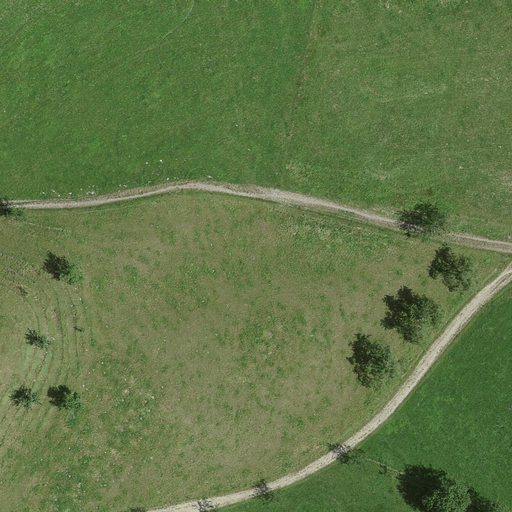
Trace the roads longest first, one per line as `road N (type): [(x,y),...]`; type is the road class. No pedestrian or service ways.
road 1 (track): [(0,209),(188,188),(511,248)]
road 2 (track): [(511,275),(458,324),(384,413),(331,457),(265,490),(190,511)]
